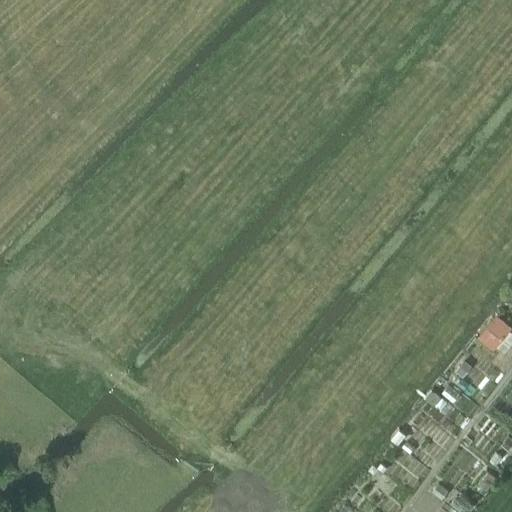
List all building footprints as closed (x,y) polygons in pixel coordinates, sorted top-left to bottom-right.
[(511,326),(497,314),(478,337),(493,350),(511,327),(511,326)] [(464,360),(455,371),(463,377),(472,366),(464,360)] [(431,390),(424,398),(434,407),(441,398),(431,390)] [(398,430),(391,439),(398,445),(406,435),(398,430)] [(511,438),(509,436),(501,445),(508,450),(511,445),(511,438)] [(378,469),(374,474),(386,483),(390,478),(378,469)] [(487,471),(477,483),(486,490),(496,477),(487,471)]
